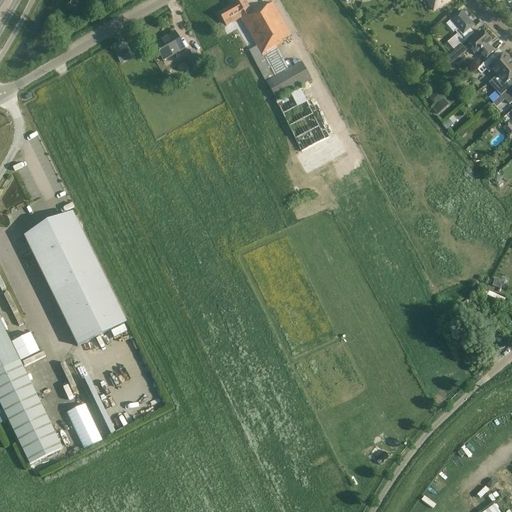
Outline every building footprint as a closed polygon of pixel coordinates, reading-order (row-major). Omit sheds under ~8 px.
[(250,12),(248,9),(249,8),(244,0),(229,0),(229,1),(232,6),(219,14),(226,27),(240,19),(256,47),(249,51),(248,50),(248,51),(265,83),(266,82),(276,101),(311,81),(301,63),(288,70),(276,48),(283,44),(282,42),(287,39),(286,38),(291,36),(273,3),(267,7),(266,6),(263,8),(261,6),(250,12)] [(451,0),(425,0),(433,12),(451,0)] [(474,34),(470,29),(474,26),(461,11),(450,21),(458,30),(455,32),(464,42),(474,34)] [(109,22),(84,32),(87,37),(112,28),(109,22)] [(491,42),(482,32),(468,44),(476,53),(483,61),(493,52),(487,45),(491,42)] [(154,45),(163,61),(184,49),(174,33),(154,45)] [(194,50),(186,54),(194,68),(202,64),(194,50)] [(497,78),(511,64),(511,62),(504,54),(495,62),(491,58),(482,65),(489,73),(491,71),(497,78)] [(433,66),(429,61),(423,66),(427,71),(433,66)] [(511,64),(497,78),(500,82),(498,84),(501,88),(501,87),(506,92),(511,87),(511,86),(511,81),(510,80),(511,77),(511,64)] [(261,132),(241,81),(225,87),(245,138),(261,132)] [(511,88),(511,87),(506,92),(501,96),(509,105),(511,102),(511,88)] [(276,102),(301,152),(330,138),(304,88),(276,102)] [(438,116),(451,105),(445,99),(433,110),(438,116)] [(457,121),(452,116),(443,123),(448,129),(457,121)] [(511,137),(511,126),(509,123),(503,129),(508,135),(507,136),(509,139),(511,137)] [(269,149),(256,154),(272,194),(285,188),(269,149)] [(77,346),(126,323),(73,215),(25,239),(77,346)] [(485,329),(490,326),(483,313),(478,316),(485,329)] [(0,322),(0,404),(29,464),(61,449),(18,361),(0,322)] [(88,425),(82,411),(75,414),(72,406),(60,411),(71,437),(76,434),(75,430),(88,425)] [(382,464),(387,454),(383,452),(377,462),(382,464)] [(500,511),(495,503),(479,511),(500,511)]
